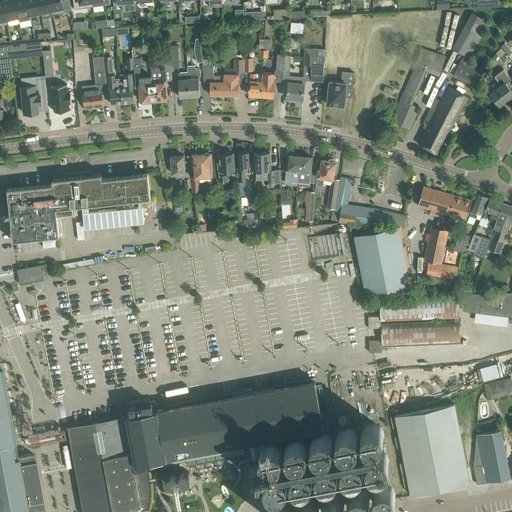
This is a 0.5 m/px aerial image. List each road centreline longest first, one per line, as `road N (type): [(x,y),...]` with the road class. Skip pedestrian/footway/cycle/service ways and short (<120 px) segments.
road 1 (residential): [(487,182),(388,151),(255,127),(0,150)]
road 2 (unknown): [(245,242),(273,241),(292,264),(296,365)]
road 3 (unknown): [(51,410),(65,391),(59,287),(81,269)]
road 4 (unknown): [(101,400),(81,269)]
road 5 (unknown): [(142,393),(118,263)]
road 6 (unknown): [(175,387),(153,257)]
road 7 (unknown): [(240,375),(210,247)]
road 8 (unknown): [(208,381),(185,252)]
road 9 (unknown): [(270,370),(245,242)]
